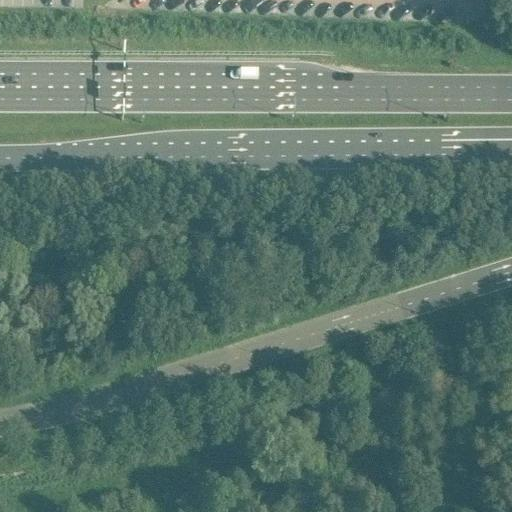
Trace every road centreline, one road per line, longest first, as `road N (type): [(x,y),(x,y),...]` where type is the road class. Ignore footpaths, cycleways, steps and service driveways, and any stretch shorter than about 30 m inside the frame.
road 1 (secondary): [(0,425),(511,273)]
road 2 (primary): [(0,159),(511,154)]
road 3 (primary): [(511,95),(0,94)]
